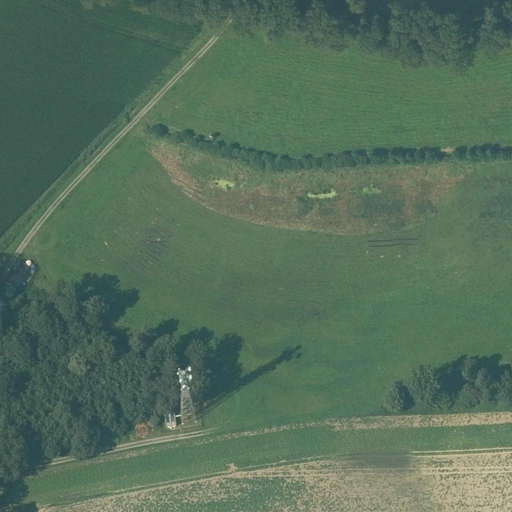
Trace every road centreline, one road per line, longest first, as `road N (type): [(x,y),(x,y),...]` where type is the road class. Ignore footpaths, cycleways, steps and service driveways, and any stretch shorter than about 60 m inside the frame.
road 1 (track): [(0,279),(53,206),(244,0)]
road 2 (track): [(0,472),(221,430)]
